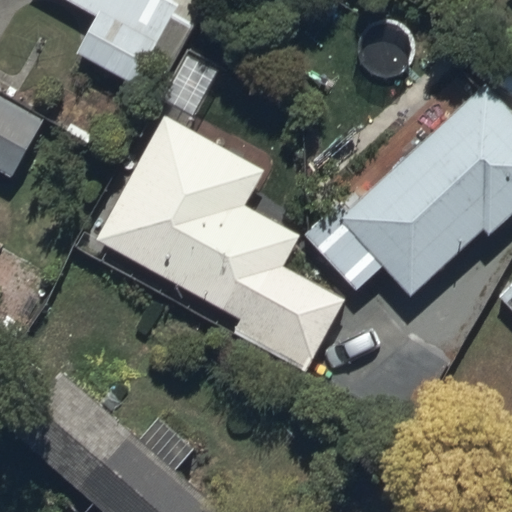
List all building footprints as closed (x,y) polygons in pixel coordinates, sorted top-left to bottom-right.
[(82,0),(96,7),(75,43),(140,80),(155,55),(169,64),(205,0),(82,0)] [(497,223),(511,208),(511,96),(488,71),(356,199),(347,189),(310,225),(364,280),(391,254),(420,284),(490,216),(497,223)] [(46,113),(0,87),(0,164),(14,172),(46,113)] [(271,159),(167,103),(98,230),(242,308),(233,323),(310,365),(350,291),(289,257),(305,227),(250,197),(271,159)] [(511,303),(511,276),(498,290),(511,303)] [(236,511),(238,510),(179,460),(198,438),(160,406),(142,427),(129,417),(78,477),(117,510),(114,511),(236,511)]
